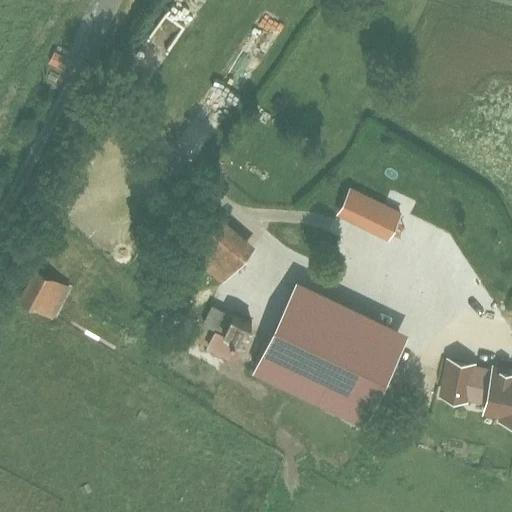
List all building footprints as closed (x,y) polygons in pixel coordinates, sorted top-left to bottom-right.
[(399,205),(353,183),(340,211),(386,232),(399,205)] [(451,246),(404,222),(359,310),(414,338),(426,315),(455,330),(471,299),(434,279),(451,246)] [(28,305),(56,316),(71,282),(43,270),(28,305)] [(337,304),(295,283),(266,341),(309,362),(337,304)] [(194,341),(235,360),(244,339),(238,337),(246,318),(230,311),(220,332),(202,324),(194,341)] [(511,415),(511,367),(445,355),(438,390),(485,400),(483,410),(511,415)]
